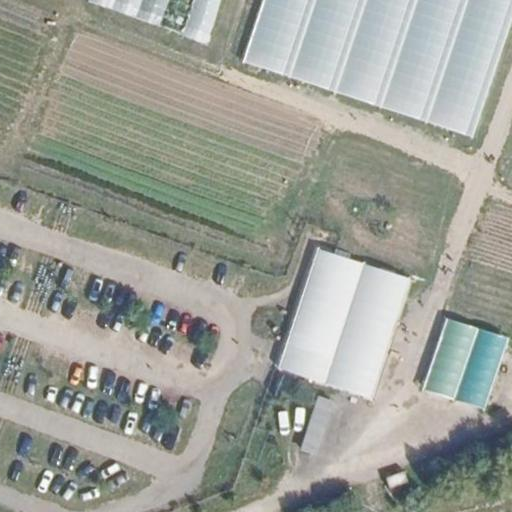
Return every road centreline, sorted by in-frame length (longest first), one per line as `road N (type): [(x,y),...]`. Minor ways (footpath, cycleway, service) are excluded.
road 1 (track): [(511,191),(479,179),(464,159),(64,12),(68,0)]
road 2 (track): [(383,465),(511,84)]
